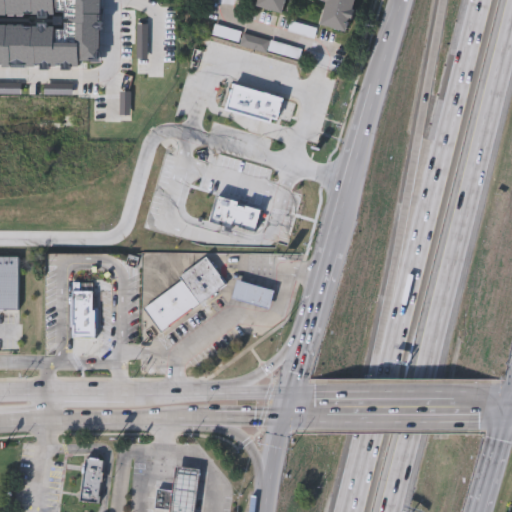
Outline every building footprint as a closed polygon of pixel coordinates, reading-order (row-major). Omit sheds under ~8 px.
[(358,0),(350,34),(322,26),(328,2),(320,0),(286,0),(283,14),(256,7),(257,0),(358,0)] [(214,35),(217,23),(304,49),(300,60),(214,35)] [(313,40),(287,33),(290,23),(316,31),(313,40)] [(238,69),(228,102),(282,119),(292,86),(238,69)] [(268,198),(221,183),(211,214),(235,222),(238,213),(261,220),(268,198)] [(226,285),(163,332),(145,309),(181,282),(178,277),(205,256),(226,285)] [(0,310),(0,257),(20,257),(20,310),(0,310)] [(275,291),(269,309),(232,298),(237,280),(275,291)] [(72,291),(92,291),(92,308),(96,308),(97,339),(73,339),(72,291)] [(100,505),(81,503),(85,459),(105,461),(100,505)] [(171,510),(157,509),(160,489),(173,490),(171,510)]
